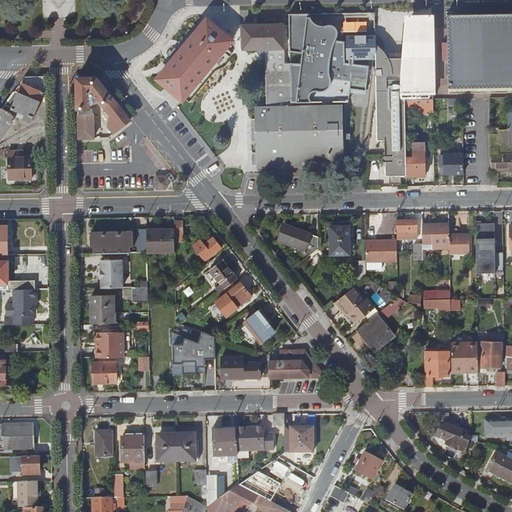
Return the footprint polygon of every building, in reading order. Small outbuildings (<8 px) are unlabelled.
[(310,14),(288,14),(290,52),(301,53),(300,63),(291,62),(291,102),(349,102),(350,90),(366,92),(369,66),(356,64),(356,59),(347,59),(346,37),(368,37),(368,30),(337,31),(337,28),(336,26),(333,24),(330,23),(328,24),(323,24),(319,24),(314,21),(312,19),(310,16),(310,14)] [(511,14),(447,15),(448,93),(511,92),(511,14)] [(157,77),(183,99),(233,40),(207,18),(176,53),(157,77)] [(256,165),(342,163),(341,107),(291,108),(291,102),(291,62),(290,58),(284,58),(283,24),(243,25),(244,48),(266,48),(267,108),(255,109),(255,131),(255,142),(254,143),(253,144),(253,146),(254,147),(256,148),(256,165)] [(405,114),(405,100),(415,100),(426,99),(433,99),(432,24),(407,25),(408,66),(392,67),(390,62),(386,56),(383,52),(378,47),(375,45),(375,37),(368,37),(346,37),(347,59),(356,59),(375,59),(375,64),(376,107),(378,107),(378,122),(378,130),(380,133),(383,135),(385,136),(386,138),(387,141),(387,150),(384,151),(385,157),(382,157),(381,159),(382,160),(383,161),(384,163),(391,162),(391,165),(387,165),(387,176),(387,187),(401,187),(401,176),(406,176),(405,114)] [(15,92),(5,106),(12,109),(14,104),(22,107),(21,112),(35,117),(41,101),(40,101),(43,92),(45,93),(45,76),(26,76),(20,84),(22,84),(19,93),(15,92)] [(76,121),(76,137),(95,137),(94,113),(90,113),(91,104),(99,100),(107,110),(103,113),(107,119),(110,117),(108,125),(114,133),(130,121),(96,77),(78,77),(78,121),(76,121)] [(433,99),(426,99),(415,100),(405,100),(405,114),(427,113),(433,113),(433,99)] [(384,142),(384,151),(387,150),(387,141),(386,138),(385,136),(383,135),(380,133),(378,130),(378,122),(378,107),(376,107),(377,141),(383,141),(384,142)] [(2,109),(0,112),(0,139),(13,121),(11,120),(13,117),(2,109)] [(511,148),(511,126),(492,127),(492,147),(499,147),(499,149),(511,148)] [(407,158),(407,176),(424,175),(424,142),(413,142),(413,158),(407,158)] [(511,148),(499,149),(496,149),(496,155),(511,154),(511,170),(511,148)] [(490,149),(491,171),(511,170),(511,154),(496,155),(496,149),(490,149)] [(443,174),(462,174),(462,154),(442,155),(443,163),(440,163),(440,167),(443,167),(443,174)] [(9,157),(9,181),(31,181),(31,157),(9,157)] [(154,179),(154,185),(157,188),(165,188),(166,185),(166,179),(164,176),(156,176),(154,179)] [(418,220),(397,220),(397,232),(397,233),(411,233),(412,239),(418,239),(418,220)] [(174,221),(174,241),(183,241),(182,221),(174,221)] [(477,272),(495,272),(494,223),(481,223),(476,223),(477,272)] [(422,224),(423,244),(423,251),(433,252),(433,248),(434,243),(448,243),(448,224),(422,224)] [(317,248),(317,240),(317,237),(283,225),(277,242),(304,251),(304,253),(309,255),(317,248)] [(349,239),(349,226),(330,226),(330,239),(349,239)] [(139,229),(139,252),(147,252),(147,230),(147,229),(139,229)] [(147,230),(147,252),(147,254),(173,253),(172,230),(147,230)] [(94,253),(102,252),(130,252),(130,246),(132,247),(132,232),(91,233),(91,247),(94,247),(94,253)] [(449,236),(450,253),(470,253),(469,235),(449,236)] [(192,247),(199,257),(208,250),(212,254),(222,248),(214,237),(204,243),(201,240),(192,247)] [(349,239),(330,239),(330,255),(349,255),(349,239)] [(373,241),(366,241),(366,261),(366,262),(398,261),(397,240),(376,240),(373,241)] [(414,260),(423,259),(423,251),(423,244),(415,245),(414,260)] [(101,287),(123,287),(122,259),(101,260),(101,269),(102,269),(102,278),(101,278),(101,287)] [(209,270),(224,289),(238,278),(222,259),(219,262),(217,260),(213,263),(215,265),(209,270)] [(354,288),(367,278),(366,262),(366,261),(359,261),(359,272),(347,282),(352,289),(354,288)] [(0,290),(49,290),(49,281),(8,282),(8,262),(0,262),(0,290)] [(216,302),(227,316),(252,297),(241,282),(216,302)] [(131,303),(148,302),(148,287),(131,287),(131,303)] [(354,288),(352,289),(336,302),(343,312),(345,310),(356,324),(375,309),(367,299),(363,301),(354,288)] [(437,299),(450,299),(450,291),(436,292),(437,296),(437,299)] [(408,294),(408,302),(417,301),(417,305),(420,305),(420,294),(408,294)] [(0,323),(8,324),(8,319),(9,318),(9,296),(0,296),(0,323)] [(92,323),(115,323),(114,296),(92,296),(92,323)] [(180,301),(185,308),(190,304),(185,296),(180,301)] [(450,301),(450,299),(437,299),(425,300),(426,307),(442,306),(442,311),(450,310),(450,301)] [(454,311),(477,310),(477,300),(454,301),(454,311)] [(244,321),(255,336),(260,343),(274,332),(269,325),(258,310),(244,321)] [(190,315),(182,322),(185,326),(189,322),(193,319),(190,315)] [(377,315),(358,331),(376,352),(395,336),(377,315)] [(36,325),(50,325),(50,316),(36,316),(36,325)] [(129,357),(138,357),(142,357),(142,352),(144,352),(143,331),(133,331),(133,334),(132,334),(132,336),(129,336),(129,357)] [(97,333),(97,357),(123,357),(122,333),(97,333)] [(451,370),(478,370),(478,342),(451,343),(451,370)] [(482,343),(482,367),(500,367),(500,342),(482,343)] [(191,350),(173,350),(172,353),(168,353),(168,366),(165,366),(165,370),(166,383),(174,382),(174,384),(191,384),(192,383),(200,382),(199,370),(200,365),(197,365),(197,352),(192,352),(191,350)] [(269,361),(269,378),(324,377),(304,351),(289,351),(290,361),(269,361)] [(432,375),(449,375),(448,359),(448,351),(426,352),(426,360),(426,375),(425,375),(425,387),(432,387),(432,375)] [(221,357),(221,378),(259,377),(259,362),(243,363),(243,356),(221,357)] [(138,371),(149,371),(149,357),(142,357),(138,357),(138,371)] [(92,363),(93,383),(116,382),(115,363),(92,363)] [(497,386),(506,386),(506,376),(506,372),(497,372),(497,386)] [(283,415),(273,415),(273,426),(283,426),(283,415)] [(511,419),(487,420),(487,434),(507,434),(507,431),(511,431),(511,419)] [(0,450),(35,450),(34,425),(0,425),(0,450)] [(466,454),(470,441),(470,436),(463,433),(443,425),(438,438),(448,442),(447,446),(466,454)] [(265,427),(237,427),(237,429),(238,455),(238,458),(248,458),(248,450),(275,450),(275,433),(265,433),(265,427)] [(312,427),(290,427),(290,453),(312,452),(312,427)] [(213,455),(238,455),(237,429),(213,430),(213,455)] [(96,432),(97,456),(113,456),(113,432),(96,432)] [(155,460),(177,460),(177,435),(158,435),(158,441),(158,452),(155,453),(155,460)] [(177,435),(177,460),(198,459),(198,452),(194,452),(194,440),(194,435),(177,435)] [(132,465),(146,465),(145,440),(123,440),(123,465),(132,465)] [(365,452),(356,470),(372,478),(381,461),(365,452)] [(487,470),(511,482),(511,461),(497,454),(487,470)] [(24,459),(24,476),(35,476),(35,473),(40,473),(40,459),(24,459)] [(147,470),(147,486),(157,486),(157,471),(147,470)] [(194,470),(194,485),(204,485),(204,470),(194,470)] [(266,476),(257,471),(251,476),(263,482),(266,476)] [(114,475),(114,497),(119,497),(123,497),(122,474),(114,475)] [(251,476),(238,484),(284,508),(290,496),(277,489),(280,483),(266,476),(263,482),(251,476)] [(338,476),(334,485),(337,487),(342,478),(338,476)] [(207,478),(207,506),(219,497),(219,478),(207,478)] [(18,483),(18,508),(37,508),(37,483),(18,483)] [(293,490),(280,483),(277,489),(290,496),(293,490)] [(291,511),(284,508),(238,484),(219,497),(207,506),(205,507),(213,511),(242,511),(244,509),(253,504),(268,511),(291,511)] [(334,485),(330,492),(345,500),(349,493),(347,492),(337,487),(334,485)] [(374,492),(368,503),(374,506),(385,488),(379,485),(374,492)] [(395,485),(388,500),(405,508),(413,494),(395,485)] [(347,492),(349,493),(355,497),(359,491),(350,486),(347,492)] [(361,499),(368,503),(374,492),(368,488),(361,499)] [(207,506),(187,496),(183,511),(182,511),(203,511),(205,507),(207,506)] [(112,497),(93,497),(93,504),(91,504),(91,507),(93,507),(93,511),(111,511),(112,510),(115,510),(114,504),(111,504),(112,497)]
